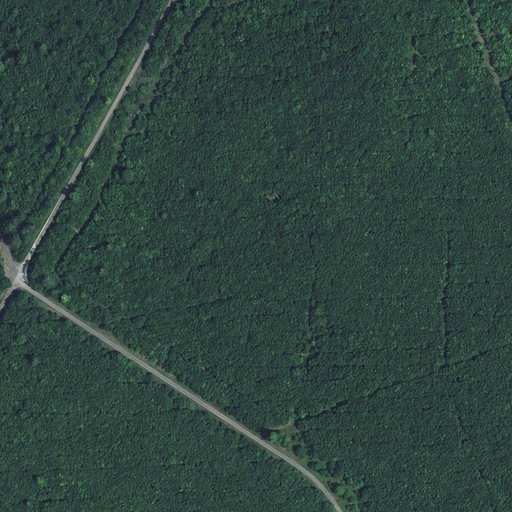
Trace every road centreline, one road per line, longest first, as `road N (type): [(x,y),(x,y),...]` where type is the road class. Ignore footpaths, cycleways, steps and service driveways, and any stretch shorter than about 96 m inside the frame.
road 1 (unclassified): [(17,279),(298,466),(340,511)]
road 2 (unclassified): [(17,279),(169,0)]
